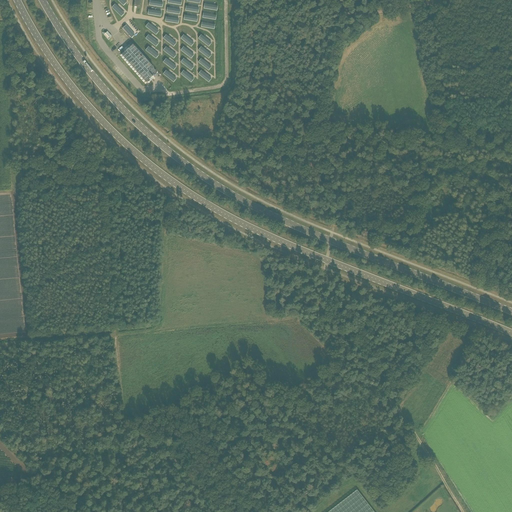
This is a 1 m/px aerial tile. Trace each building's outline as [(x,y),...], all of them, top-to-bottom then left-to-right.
[(115,5),(112,8),(121,18),(124,14),(115,5)] [(149,24),(145,28),(156,36),(159,32),(149,24)] [(126,26),(123,29),(131,39),(135,36),(126,26)] [(148,36),(145,39),(156,48),(159,44),(148,36)] [(166,36),(163,39),(174,48),(177,44),(166,36)] [(183,36),(180,39),(191,48),(194,44),(183,36)] [(201,36),(198,39),(209,48),(212,44),(201,36)] [(148,47),(145,51),(156,60),(159,56),(148,47)] [(184,47),(180,51),(191,60),(194,56),(184,47)] [(166,48),(163,51),(174,60),(177,56),(166,48)] [(201,48),(198,52),(209,60),(212,56),(201,48)] [(166,59),(163,63),(174,72),(177,68),(166,59)] [(183,59),(180,63),(191,72),(194,68),(183,59)] [(201,60),(198,63),(209,72),(212,68),(201,60)] [(166,71),(163,75),(174,83),(177,80),(166,71)] [(183,71),(180,75),(191,83),(194,80),(183,71)] [(201,72),(198,75),(209,84),(212,80),(201,72)] [(374,511),(357,490),(328,511),(374,511)]
